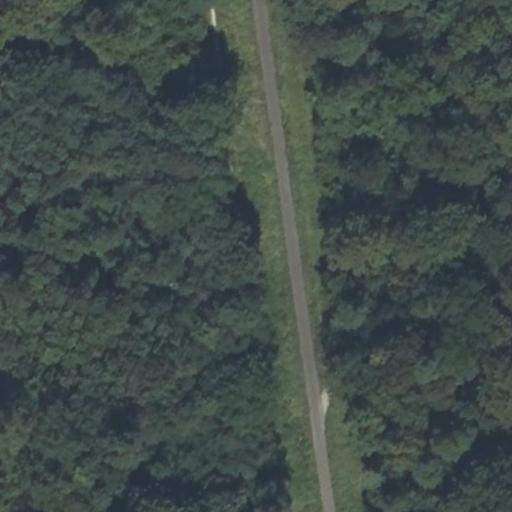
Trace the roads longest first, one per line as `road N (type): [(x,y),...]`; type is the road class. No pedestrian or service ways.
road 1 (unknown): [(283,511),(210,0)]
road 2 (track): [(329,511),(257,0)]
road 3 (unknown): [(316,412),(511,176)]
